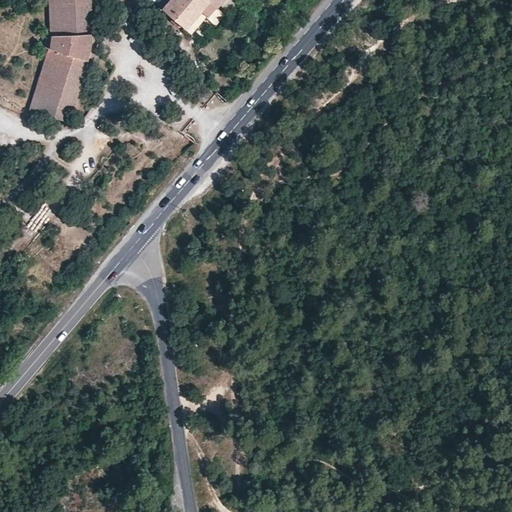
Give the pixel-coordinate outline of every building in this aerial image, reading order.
[(91,0),(57,0),(58,31),(51,30),(49,42),(55,43),(36,102),(73,113),(90,51),(92,46),(92,24),(91,0)] [(57,0),(50,0),(51,30),(58,31),(57,0)] [(202,8),(205,11),(212,2),(216,6),(218,8),(225,0),(158,0),(188,26),(202,8)] [(212,2),(205,11),(210,15),(216,6),(212,2)] [(100,24),(92,24),(92,46),(90,51),(98,52),(101,42),(100,24)] [(55,43),(49,42),(33,101),(36,102),(55,43)] [(143,106),(143,113),(157,113),(156,105),(143,106)]
